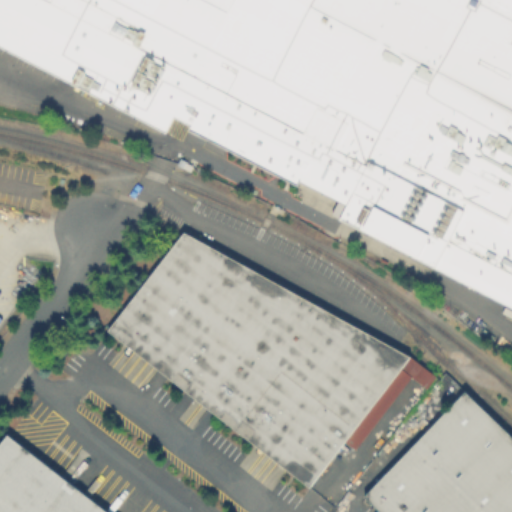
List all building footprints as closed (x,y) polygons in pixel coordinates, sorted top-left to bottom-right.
[(511,307),(329,214),(336,200),(298,180),(295,184),(187,128),(189,124),(172,116),(164,131),(0,46),(0,0),(511,0),(511,307)] [(309,487),(108,332),(185,233),(410,358),(309,487)] [(511,316),(511,309),(503,306),(500,313),(511,316)] [(511,438),(511,511),(381,511),(366,497),(466,394),(511,438)] [(0,511),(0,445),(9,434),(109,511),(0,511)]
